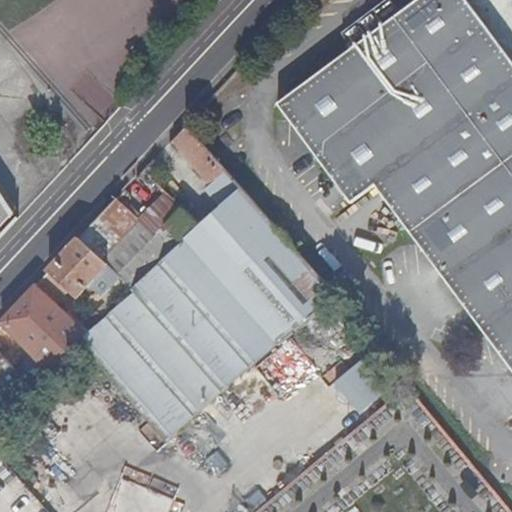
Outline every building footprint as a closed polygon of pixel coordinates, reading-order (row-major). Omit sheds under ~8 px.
[(0,0),(0,239),(14,224),(19,218),(0,189),(0,0)] [(511,370),(511,64),(464,0),(419,0),(276,105),(351,206),(375,188),(511,370)] [(227,173),(187,127),(174,141),(212,186),(223,176),(227,173)] [(223,176),(212,186),(219,193),(229,184),(226,180),(223,176)] [(226,180),(229,184),(235,190),(238,188),(229,177),(226,180)] [(235,294),(280,345),(336,298),(243,191),(201,226),(183,243),(136,288),(134,290),(180,342),(235,294)] [(119,200),(51,273),(78,298),(90,285),(103,296),(115,284),(127,296),(134,290),(136,288),(128,280),(103,261),(140,220),(119,200)] [(183,209),(166,226),(183,243),(201,226),(183,209)] [(156,235),(140,220),(103,261),(128,280),(136,288),(183,243),(166,226),(156,235)] [(19,369),(35,386),(80,343),(104,320),(98,314),(83,329),(39,286),(3,323),(35,354),(39,359),(35,362),(31,358),(19,369)] [(104,320),(80,343),(167,442),(225,390),(280,345),(235,294),(180,342),(134,290),(127,296),(104,320)] [(0,391),(14,406),(35,386),(19,369),(0,348),(0,391)] [(35,354),(31,358),(35,362),(39,359),(35,354)] [(338,379),(362,411),(382,396),(358,364),(338,379)] [(0,420),(14,406),(0,391),(0,420)] [(0,498),(13,511),(48,511),(0,456),(0,498)]
